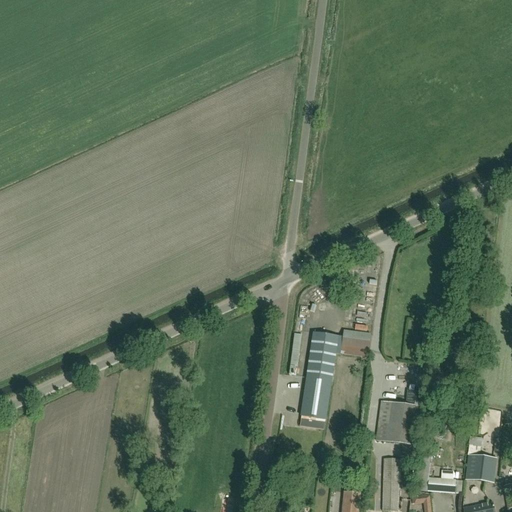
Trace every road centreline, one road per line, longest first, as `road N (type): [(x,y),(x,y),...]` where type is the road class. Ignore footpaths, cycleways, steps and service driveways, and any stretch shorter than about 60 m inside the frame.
road 1 (unclassified): [(0,411),(285,280)]
road 2 (unclassified): [(285,280),(322,0)]
road 3 (unclassified): [(285,280),(511,177)]
road 4 (unclassified): [(256,511),(285,280)]
